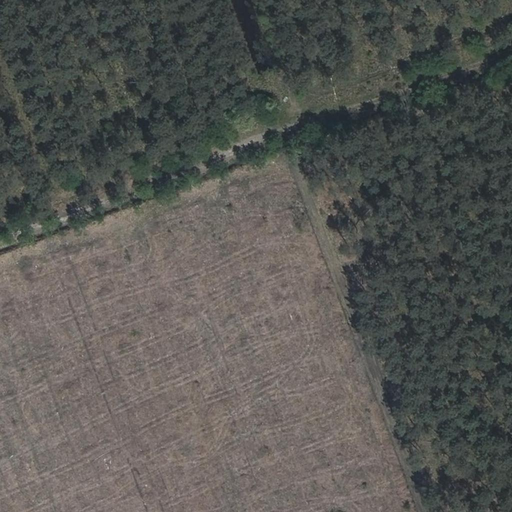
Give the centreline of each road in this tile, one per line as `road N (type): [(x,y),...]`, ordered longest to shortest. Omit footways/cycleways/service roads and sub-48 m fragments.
road 1 (track): [(0,238),(511,51)]
road 2 (track): [(426,511),(286,133)]
